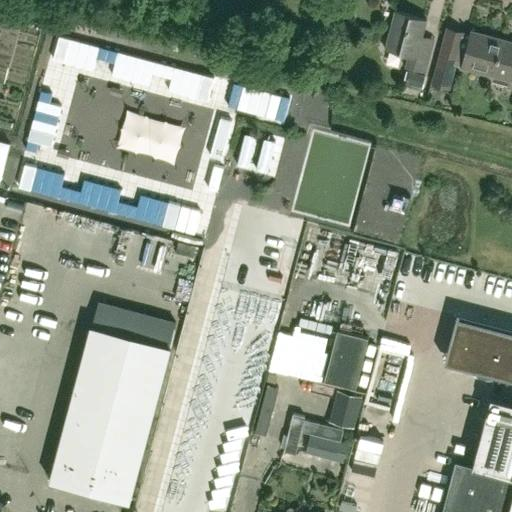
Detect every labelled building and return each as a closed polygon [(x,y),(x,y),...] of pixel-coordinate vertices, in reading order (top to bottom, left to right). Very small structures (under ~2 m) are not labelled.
[(425,72),(432,47),(419,44),(426,18),(394,9),(384,48),(407,54),(404,67),(425,72)] [(464,35),(458,55),(465,57),(462,66),(510,80),(511,73),(511,41),(472,31),(470,37),(464,35)] [(442,49),(432,83),(448,88),(457,53),(442,49)] [(407,70),(403,82),(422,87),(426,75),(407,70)] [(511,330),(455,315),(444,358),(511,375),(511,330)] [(91,325),(50,480),(129,501),(170,346),(91,325)] [(338,329),(324,379),(355,387),(369,337),(338,329)] [(405,367),(380,362),(374,391),(400,395),(405,367)] [(354,427),(362,396),(337,390),(329,421),(354,427)] [(455,459),(441,511),(511,511),(511,399),(490,394),(472,464),(455,459)] [(360,421),(361,444),(382,443),(381,422),(388,422),(388,411),(369,412),(370,421),(360,421)] [(343,461),(348,443),(312,434),(307,452),(343,461)] [(0,435),(0,444),(17,445),(17,436),(0,435)]
